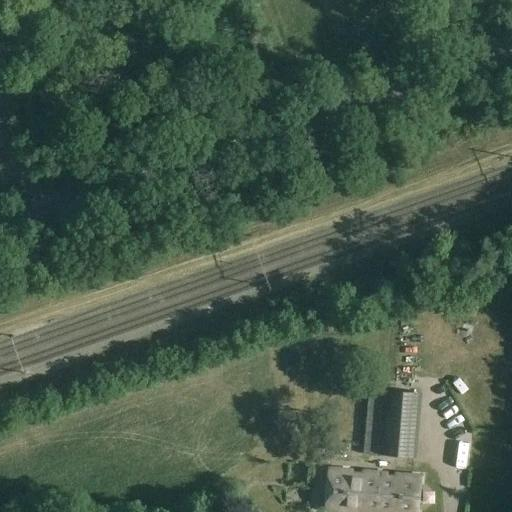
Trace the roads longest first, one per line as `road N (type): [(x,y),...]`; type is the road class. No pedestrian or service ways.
road 1 (tertiary): [(0,227),(511,41)]
road 2 (track): [(60,206),(54,178),(71,0)]
